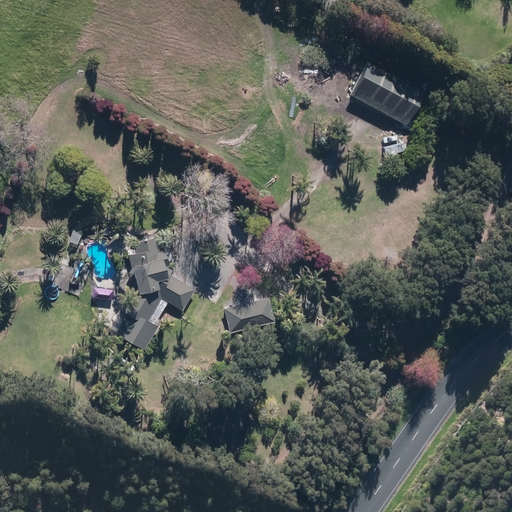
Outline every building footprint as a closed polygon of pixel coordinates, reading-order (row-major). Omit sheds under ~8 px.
[(422,91),(364,62),(348,96),(406,124),(422,91)] [(333,74),(314,63),(310,72),(328,82),(333,74)] [(327,87),(310,79),(307,85),(324,94),(327,87)] [(438,112),(434,120),(459,133),(463,124),(438,112)] [(283,159),(298,144),(290,137),(276,153),(283,159)] [(298,161),(310,147),(302,141),(290,155),(298,161)] [(129,265),(136,291),(118,307),(128,313),(116,333),(135,344),(139,338),(146,342),(156,325),(154,324),(167,303),(184,313),(196,292),(170,276),(167,276),(162,257),(129,265)] [(259,296),(224,310),(231,328),(266,314),(259,296)]
